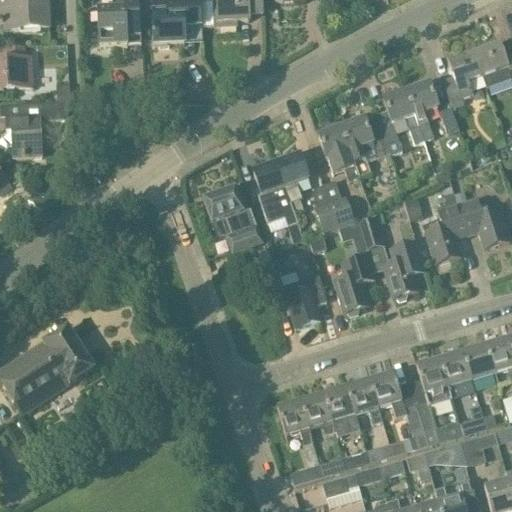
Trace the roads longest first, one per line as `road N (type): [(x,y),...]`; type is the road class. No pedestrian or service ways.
road 1 (residential): [(154,170),(297,79),(452,0)]
road 2 (residential): [(235,392),(511,306)]
road 3 (residential): [(235,392),(154,170)]
road 4 (residential): [(82,224),(71,0)]
road 5 (residential): [(280,511),(235,392)]
